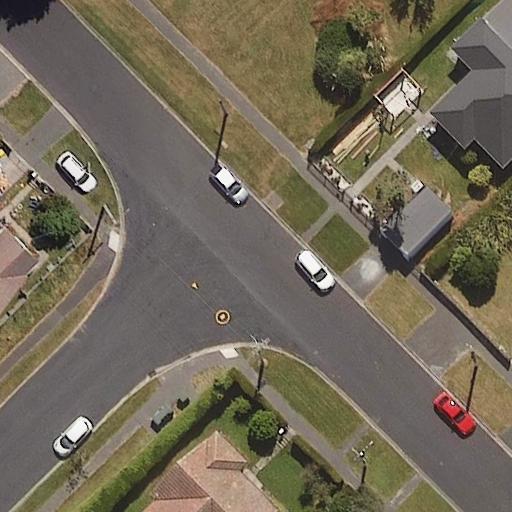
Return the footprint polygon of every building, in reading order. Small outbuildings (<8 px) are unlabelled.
[(431,120),(467,157),(476,149),(501,175),(511,164),(511,0),(453,56),(474,79),(431,120)] [(412,92),(387,70),(366,94),(392,115),(412,92)] [(455,218),(427,191),(384,237),(412,263),(455,218)] [(0,297),(41,255),(4,219),(0,222),(0,297)] [(144,511),(271,511),(236,478),(247,466),(216,437),(144,511)]
